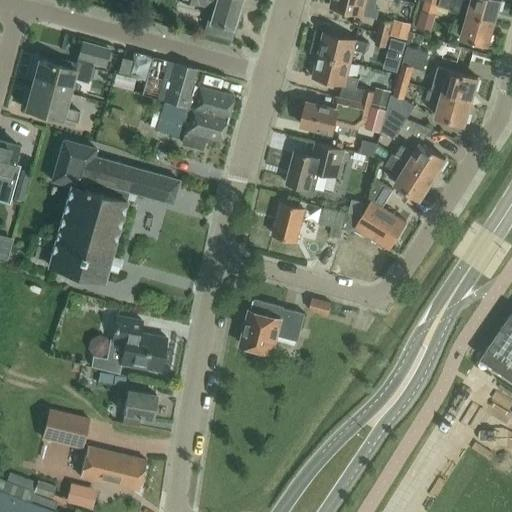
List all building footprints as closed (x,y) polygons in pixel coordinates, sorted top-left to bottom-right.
[(191,0),(191,3),(213,9),(210,21),(207,20),(203,34),(213,37),(217,24),(236,30),(241,14),(237,13),(240,0),(191,0)] [(365,0),(332,0),(330,7),(362,15),(365,0)] [(467,14),(496,22),(502,0),(471,0),(471,2),(464,0),(455,0),(452,10),(467,14)] [(439,6),(424,2),(422,11),(436,15),(439,6)] [(496,22),(467,14),(460,39),(489,47),(496,22)] [(381,19),(378,32),(389,35),(407,39),(409,30),(410,27),(392,22),(381,19)] [(324,32),(319,54),(351,62),(354,50),(362,52),(365,43),(324,32)] [(378,32),(374,45),(385,48),(386,48),(398,51),(402,40),(388,37),(389,35),(378,32)] [(31,84),(69,94),(73,79),(87,83),(93,63),(104,66),(109,49),(82,42),(76,63),(64,60),(63,66),(38,59),(31,84)] [(397,79),(409,83),(413,68),(423,71),(428,53),(407,47),(402,64),(401,64),(397,79)] [(341,84),(338,96),(370,105),(374,92),(363,89),(357,88),(359,79),(347,76),(351,62),(319,54),(313,77),(341,84)] [(128,75),(132,61),(122,58),(118,72),(128,75)] [(175,63),(164,102),(191,109),(227,118),(232,96),(197,87),(195,94),(189,92),(195,68),(175,63)] [(443,93),(471,101),(478,78),(438,66),(431,90),(443,94),(443,93)] [(199,68),(197,78),(217,82),(219,72),(199,68)] [(135,70),(131,84),(148,88),(152,74),(135,70)] [(409,83),(397,79),(392,96),(391,95),(387,109),(389,109),(390,106),(407,118),(415,106),(405,99),(409,83)] [(69,94),(31,84),(24,110),(62,120),(62,119),(77,122),(80,112),(65,108),(69,94)] [(471,101),(443,93),(443,94),(431,90),(429,90),(426,101),(439,105),(436,117),(464,125),(471,101)] [(371,104),(387,108),(390,96),(374,92),(371,104)] [(370,105),(338,96),(335,109),(306,102),(301,125),(333,133),(335,124),(353,128),(356,114),(368,117),(370,106),(381,108),(381,107),(370,105)] [(191,109),(164,102),(157,131),(177,136),(181,121),(188,123),(185,132),(184,132),(180,145),(202,150),(205,142),(210,143),(211,139),(221,141),(227,118),(191,109)] [(389,109),(387,109),(381,131),(393,139),(398,133),(419,146),(413,155),(401,147),(396,155),(434,178),(446,159),(421,143),(431,128),(407,119),(407,118),(390,106),(389,109)] [(124,201),(127,191),(172,204),(179,181),(94,156),(96,149),(63,139),(51,181),(70,186),(47,265),(103,281),(107,270),(117,273),(120,259),(111,256),(126,201),(124,201)] [(18,146),(0,140),(0,198),(9,201),(17,172),(11,171),(18,146)] [(319,172),(340,178),(344,163),(341,163),(344,150),(316,143),(312,156),(295,151),(286,183),(314,191),(319,172)] [(434,178),(396,155),(396,156),(392,154),(385,165),(400,175),(392,188),(377,179),(372,200),(355,228),(390,249),(406,222),(394,214),(408,192),(420,200),(434,178)] [(300,202),(298,207),(281,203),(273,235),(297,241),(305,209),(307,210),(308,204),(300,202)] [(340,239),(342,229),(353,232),(357,215),(323,207),(319,223),(331,226),(329,236),(340,239)] [(0,262),(5,264),(11,244),(0,240),(0,262)] [(44,261),(47,249),(37,246),(34,258),(44,261)] [(312,298),(308,310),(328,316),(331,303),(312,298)] [(276,336),(297,341),(305,314),(283,308),(284,307),(254,299),(251,311),(250,310),(241,345),(272,354),(276,336)] [(511,313),(481,359),(511,380),(511,313)] [(166,338),(139,333),(141,321),(116,316),(112,341),(110,341),(107,359),(93,357),(91,369),(119,376),(120,364),(160,372),(166,338)] [(38,374),(43,352),(24,347),(18,369),(38,374)] [(91,370),(84,368),(78,387),(85,389),(91,370)] [(155,394),(127,390),(121,425),(139,428),(141,417),(151,419),(155,394)] [(84,442),(89,419),(49,409),(43,433),(84,442)] [(145,461),(86,447),(79,478),(138,491),(145,461)] [(52,499),(56,486),(37,480),(33,493),(52,499)] [(70,480),(66,497),(92,504),(96,486),(70,480)] [(0,491),(0,511),(53,511),(57,503),(31,493),(28,502),(0,491)]
